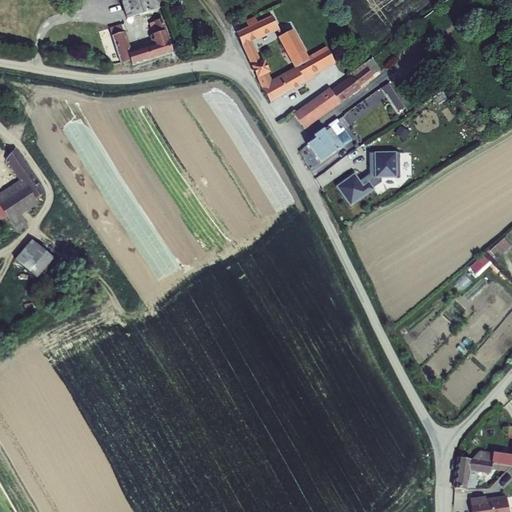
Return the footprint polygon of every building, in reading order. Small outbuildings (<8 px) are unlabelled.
[(135,0),(140,12),(166,7),(163,0),(135,0)] [(129,21),(117,25),(127,60),(139,56),(141,61),(182,49),(170,17),(155,22),(162,42),(137,49),(129,21)] [(286,32),(295,53),(291,55),(296,65),(300,63),(301,66),(276,78),(258,41),(283,28),(278,17),(264,24),(255,29),(244,34),(276,99),(322,78),(321,77),(320,74),(328,70),(322,58),(313,62),(312,60),(296,27),(286,32)] [(261,18),(252,22),(255,29),(264,24),(261,18)] [(320,74),(321,77),(344,66),(336,49),(312,60),(313,62),(322,58),(328,70),(320,74)] [(332,86),(297,114),(307,128),(364,87),(362,85),(376,74),(367,63),(354,72),(355,75),(335,90),(332,86)] [(391,82),(384,87),(400,111),(407,106),(391,82)] [(310,140),(323,158),(347,141),(340,131),(348,125),(341,114),(333,120),(334,123),(331,125),(329,122),(317,131),(319,134),(310,140)] [(4,152),(17,174),(19,178),(12,183),(16,189),(6,196),(0,186),(0,202),(1,204),(31,185),(28,181),(36,176),(16,142),(4,152)] [(312,168),(321,163),(310,146),(302,151),(312,168)] [(356,172),(339,182),(352,201),(377,184),(382,191),(389,185),(381,173),(371,180),(366,173),(360,177),(356,172)] [(17,174),(0,186),(6,196),(16,189),(12,183),(19,178),(17,174)] [(35,235),(18,254),(39,274),(57,254),(35,235)] [(498,259),(511,246),(511,239),(508,235),(491,251),(498,259)] [(478,260),(472,268),(479,273),(485,266),(478,260)] [(462,482),(475,484),(497,483),(506,476),(511,469),(511,448),(500,447),(499,456),(466,452),(462,482)] [(495,511),(496,511),(511,506),(511,496),(510,486),(484,493),(484,490),(473,493),(477,511),(495,511)]
